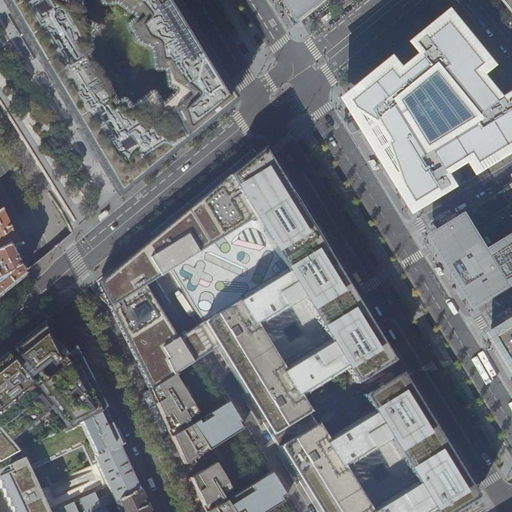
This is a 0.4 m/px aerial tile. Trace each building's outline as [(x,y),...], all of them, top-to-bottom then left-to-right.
[(117,192),(231,100),(225,89),(210,66),(205,58),(193,38),(179,16),(169,0),(97,0),(96,5),(97,8),(99,10),(105,9),(112,8),(129,20),(130,22),(128,24),(126,25),(124,29),(134,47),(136,49),(141,50),(146,51),(148,54),(150,72),(152,75),(158,75),(160,75),(161,77),(163,91),(164,93),(170,94),(172,96),(169,100),(160,108),(158,108),(150,97),(147,96),(143,99),(129,111),(127,110),(120,104),(118,104),(114,106),(112,106),(96,75),(82,59),(83,57),(86,55),(87,54),(86,46),(86,43),(91,33),(91,31),(90,30),(80,26),(78,23),(77,21),(77,9),(76,7),(75,5),(56,4),(54,0),(0,0),(8,12),(35,58),(57,96),(82,138),(105,177),(117,192)] [(284,0),(290,9),(298,22),(316,7),(325,0),(284,0)] [(372,76),(364,83),(377,104),(390,125),(388,127),(388,128),(388,130),(388,131),(389,132),(391,133),(393,133),(394,133),(396,136),(399,140),(381,151),(385,158),(401,183),(418,211),(423,208),(449,192),(461,185),(452,171),(474,157),(483,171),(490,166),(511,153),(511,94),(508,96),(498,84),(488,71),(500,61),(491,51),(472,27),(457,8),(449,13),(417,39),(428,52),(421,57),(409,68),(398,55),(384,67),(372,76)] [(325,24),(327,23),(330,20),(332,19),(332,18),(333,17),(332,16),(331,14),(331,13),(330,13),(330,14),(328,15),(327,17),(324,18),(323,19),(323,20),(323,21),(324,23),(324,24),(325,24)] [(424,14),(423,16),(420,18),(418,20),(417,21),(417,22),(419,25),(420,24),(421,23),(423,22),(425,20),(426,19),(427,18),(425,15),(425,14),(424,14)] [(375,54),(374,55),(370,58),(369,59),(368,60),(368,61),(368,62),(369,65),(370,65),(371,64),(372,63),(374,61),(376,60),(377,59),(377,58),(377,57),(376,55),(376,54),(375,54)] [(358,115),(386,162),(392,171),(391,171),(392,173),(399,169),(408,163),(374,106),(366,111),(358,115)] [(351,131),(349,132),(352,137),(355,142),(357,142),(359,141),(361,140),(363,139),(355,127),(353,128),(352,129),(351,131)] [(207,353),(216,348),(217,350),(230,371),(245,394),(260,419),(270,435),(309,413),(291,384),(336,357),(353,384),(393,361),(375,332),(356,301),(343,281),(293,198),(277,173),(273,166),(261,147),(235,169),(229,174),(205,194),(187,208),(138,248),(123,261),(111,270),(102,277),(96,282),(107,305),(149,389),(172,374),(199,358),(207,353)] [(369,161),(369,162),(370,163),(371,164),(372,166),(373,168),(373,169),(374,170),(375,170),(376,170),(378,169),(380,169),(380,168),(379,166),(378,165),(376,162),(375,160),(374,160),(373,160),(370,160),(369,161)] [(445,241),(439,245),(441,248),(453,268),(476,305),(477,307),(485,302),(511,286),(511,184),(502,191),(510,205),(493,215),(479,224),(470,210),(460,216),(442,227),(446,234),(449,239),(445,241)] [(0,247),(9,242),(11,245),(15,243),(16,243),(20,241),(10,223),(2,207),(0,208),(0,247)] [(106,210),(98,216),(100,221),(108,215),(106,210)] [(32,266),(20,241),(16,243),(15,243),(11,245),(24,272),(32,266)] [(24,272),(11,245),(9,242),(0,247),(0,291),(4,288),(24,272)] [(435,269),(436,270),(437,272),(438,274),(439,275),(440,275),(442,275),(444,274),(445,274),(444,273),(443,271),(442,269),(441,268),(440,267),(439,267),(436,268),(435,269)] [(511,317),(497,327),(491,331),(492,331),(494,335),(496,338),(496,339),(510,362),(511,364),(511,317)] [(0,357),(0,403),(29,380),(23,374),(28,370),(72,424),(102,408),(67,339),(63,341),(58,344),(46,319),(0,357)] [(399,372),(360,395),(377,423),(332,451),(309,413),(270,435),(275,442),(291,468),(302,486),(315,508),(317,511),(400,511),(424,497),(433,511),(449,511),(476,496),(461,473),(443,443),(436,431),(416,399),(399,372)] [(172,374),(149,389),(151,393),(157,408),(169,434),(180,458),(183,463),(242,427),(226,401),(188,425),(185,420),(196,413),(172,374)] [(48,409),(36,394),(0,423),(0,425),(10,438),(48,409)] [(92,511),(115,501),(140,489),(137,484),(133,475),(130,470),(127,463),(120,448),(102,408),(72,424),(20,450),(20,451),(18,452),(0,462),(0,484),(12,508),(39,494),(20,455),(23,453),(32,467),(81,444),(90,464),(96,461),(104,478),(110,491),(97,497),(93,490),(52,510),(52,511),(92,511)] [(0,462),(18,452),(20,451),(20,450),(10,438),(0,425),(0,462)] [(213,463),(189,477),(194,488),(204,511),(262,511),(286,497),(276,480),(270,471),(233,494),(213,463)] [(150,511),(147,505),(140,489),(115,501),(112,503),(113,505),(116,504),(120,511),(150,511)]
